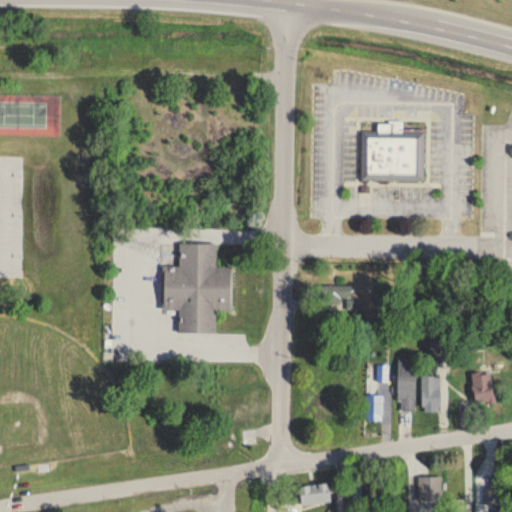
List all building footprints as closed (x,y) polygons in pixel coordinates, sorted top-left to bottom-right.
[(424,132),(403,132),(403,123),(377,123),(377,133),(361,132),(361,182),(424,182),(424,132)] [(216,243),(179,243),(179,267),(162,266),(162,310),(179,310),(178,332),(215,333),(216,310),(232,311),(233,267),(216,266),(216,243)] [(416,360),(399,360),(399,412),(416,412),(416,360)] [(473,374),(473,403),(493,403),(492,373),(473,374)] [(440,412),(440,376),(422,376),(422,412),(440,412)] [(366,421),(382,421),(382,395),(366,395),(366,421)] [(441,501),(442,477),(419,477),(419,501),(441,501)] [(299,486),(300,505),(330,504),(329,484),(299,486)] [(464,511),(464,500),(452,500),(451,511),(464,511)]
